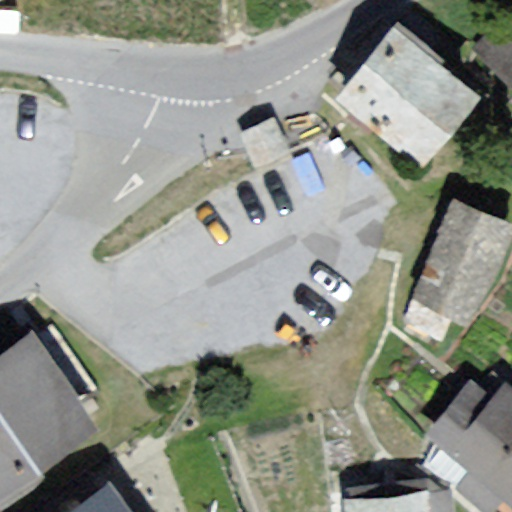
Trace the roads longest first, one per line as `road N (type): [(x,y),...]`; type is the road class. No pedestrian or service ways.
road 1 (residential): [(0,288),(44,253),(130,158),(167,75)]
road 2 (tertiary): [(379,0),(225,76),(167,75)]
road 3 (tertiary): [(167,75),(0,52)]
